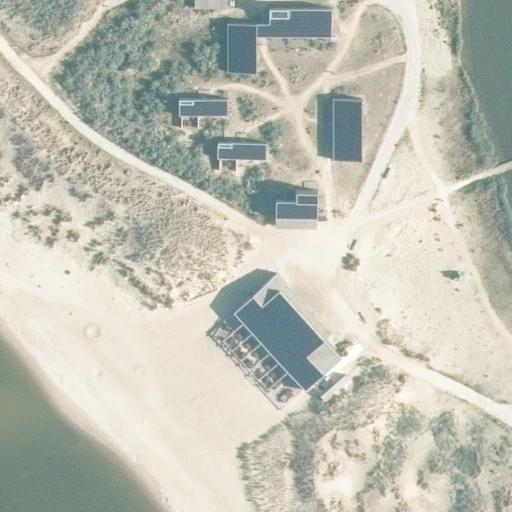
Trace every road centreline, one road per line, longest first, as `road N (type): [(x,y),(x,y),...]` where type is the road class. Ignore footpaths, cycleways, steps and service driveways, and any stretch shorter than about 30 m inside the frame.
road 1 (track): [(511,424),(338,319),(308,279),(290,233),(319,203),(373,87),(382,36),(376,0)]
road 2 (track): [(290,233),(212,202),(79,128),(0,59)]
road 3 (track): [(382,36),(285,62),(259,87)]
road 4 (track): [(251,218),(162,299)]
